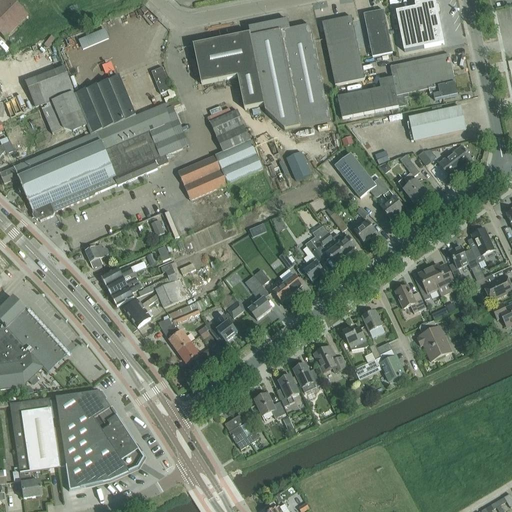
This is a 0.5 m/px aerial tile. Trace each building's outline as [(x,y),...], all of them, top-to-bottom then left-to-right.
[(0,0),(0,34),(4,39),(27,16),(10,0),(0,0)] [(416,9),(396,13),(404,53),(444,45),(438,15),(436,5),(435,1),(415,5),(416,9)] [(372,59),(383,56),(393,55),(384,11),(364,16),(366,25),(372,59)] [(335,87),(364,81),(351,18),(322,24),(335,87)] [(290,31),(288,21),(249,29),(250,35),(193,47),(202,86),(211,84),(238,78),(244,111),(264,107),(266,114),(285,132),(330,122),(310,27),(290,31)] [(89,44),(114,35),(111,28),(86,37),(89,44)] [(70,52),(80,49),(77,42),(68,45),(70,52)] [(455,85),(449,55),(390,68),(393,79),(379,82),(380,90),(338,99),(342,120),(399,109),(397,97),(408,95),(432,90),(455,85)] [(120,60),(110,62),(111,72),(121,70),(120,60)] [(35,109),(40,107),(74,93),(64,68),(26,83),(35,109)] [(172,91),(169,85),(163,70),(151,74),(158,89),(161,95),(172,91)] [(136,117),(119,77),(75,96),(86,127),(91,136),(0,174),(0,175),(5,186),(18,180),(28,203),(29,203),(33,214),(33,216),(34,220),(36,221),(39,220),(40,223),(53,217),(55,214),(94,197),(95,195),(117,186),(118,187),(158,170),(158,169),(169,164),(166,157),(183,150),(166,111),(173,109),(180,106),(177,100),(136,117)] [(434,101),(448,99),(457,96),(455,85),(432,90),(434,101)] [(174,88),(176,93),(170,96),(172,100),(184,96),(180,86),(174,88)] [(86,127),(75,96),(74,93),(40,107),(51,136),(63,131),(73,132),(86,127)] [(399,109),(406,107),(404,99),(409,98),(408,95),(397,97),(399,109)] [(415,143),(456,134),(465,132),(460,108),(410,119),(415,143)] [(173,109),(166,111),(183,150),(189,147),(173,109)] [(191,202),(263,171),(238,112),(210,124),(223,154),(178,173),(189,198),(191,202)] [(0,147),(0,158),(5,152),(7,155),(15,152),(10,143),(2,147),(0,147)] [(443,155),(436,160),(439,165),(443,170),(449,178),(457,172),(457,171),(471,160),(471,161),(472,161),(462,147),(454,154),(446,159),(443,155)] [(302,153),(286,160),(296,182),(312,175),(302,153)] [(425,167),(431,163),(423,153),(418,157),(425,167)] [(376,187),(373,184),(351,156),(335,168),(360,200),(370,192),(376,187)] [(409,173),(415,169),(406,156),(400,161),(409,173)] [(416,181),(411,176),(405,181),(404,180),(398,184),(414,205),(427,195),(416,181)] [(384,196),(389,192),(379,180),(373,184),(376,187),(370,192),(375,198),(378,198),(383,194),(384,196)] [(381,208),(384,212),(386,215),(385,216),(387,218),(388,217),(392,222),(404,212),(398,204),(394,199),(389,192),(384,196),(389,202),(381,208)] [(342,233),(347,229),(336,213),(332,208),(326,211),(330,217),(342,233)] [(364,220),(368,216),(362,209),(358,213),(364,220)] [(363,244),(376,234),(366,221),(353,231),(363,244)] [(159,222),(151,225),(156,238),(165,234),(159,222)] [(478,265),(485,261),(483,257),(495,251),(485,230),(471,236),(476,248),(471,250),(478,265)] [(328,235),(314,246),(321,255),(326,252),(322,247),(332,240),(328,235)] [(341,239),(337,236),(332,240),(338,247),(346,257),(356,249),(346,236),(341,239)] [(304,260),(307,264),(303,268),(297,272),(302,277),(305,274),(312,283),(324,274),(316,264),(323,259),(321,256),(321,255),(311,242),(310,242),(311,242),(306,246),(307,248),(303,251),(308,257),(304,260)] [(97,248),(95,244),(84,249),(86,253),(93,269),(103,265),(100,260),(106,257),(108,256),(109,254),(107,250),(105,249),(103,250),(101,246),(97,248)] [(335,266),(346,257),(338,247),(327,255),(335,266)] [(463,254),(460,247),(449,253),(454,264),(449,267),(454,278),(460,276),(458,270),(468,266),(471,271),(479,267),(478,265),(471,250),(463,254)] [(163,263),(168,261),(166,254),(168,253),(165,248),(157,251),(163,263)] [(290,271),(294,267),(284,254),(280,257),(290,271)] [(135,273),(146,269),(144,263),(130,269),(121,274),(119,269),(101,279),(106,288),(133,274),(135,273)] [(438,267),(428,271),(440,295),(442,299),(452,294),(450,290),(454,288),(456,287),(450,274),(446,264),(439,268),(438,267)] [(179,282),(173,270),(171,265),(161,269),(163,274),(166,273),(168,279),(143,291),(143,292),(138,294),(140,298),(156,292),(179,282)] [(183,277),(195,271),(193,265),(180,271),(183,277)] [(275,274),(268,266),(254,277),(262,288),(270,282),(269,281),(271,279),(274,283),(279,279),(275,274)] [(432,301),(439,298),(440,295),(428,271),(418,276),(423,287),(418,289),(422,298),(424,302),(430,299),(432,301)] [(111,298),(138,284),(140,283),(135,273),(133,274),(106,288),(111,298)] [(0,292),(9,284),(0,274),(0,292)] [(495,283),(492,276),(474,285),(477,291),(484,288),(491,303),(511,293),(511,290),(506,278),(495,283)] [(292,296),(303,287),(295,277),(284,285),(292,296)] [(160,299),(161,303),(164,310),(188,300),(179,281),(179,282),(156,292),(158,295),(160,299)] [(142,286),(141,283),(138,285),(138,284),(111,298),(117,308),(134,299),(132,294),(145,288),(144,285),(142,286)] [(282,304),(292,296),(284,285),(274,293),(282,304)] [(411,293),(408,287),(395,294),(403,311),(410,307),(414,315),(426,310),(418,294),(413,297),(412,295),(411,293)] [(257,322),(272,310),(264,300),(269,296),(262,288),(253,295),(260,303),(249,311),(257,322)] [(215,308),(220,306),(218,302),(224,300),(221,293),(224,292),(222,289),(210,295),(215,308)] [(148,308),(151,306),(155,303),(160,299),(158,295),(148,302),(142,306),(138,301),(124,311),(131,321),(148,308)] [(0,333),(24,312),(24,311),(11,298),(0,309),(0,333)] [(229,299),(222,305),(228,312),(235,307),(229,299)] [(165,324),(159,326),(161,331),(162,331),(174,325),(172,322),(198,311),(200,314),(205,312),(204,309),(203,306),(201,301),(169,316),(170,319),(169,320),(168,317),(163,319),(165,324)] [(244,312),(239,304),(238,304),(235,307),(228,312),(234,320),(244,312)] [(511,307),(503,312),(500,305),(491,310),(497,321),(502,319),(506,328),(511,325),(511,307)] [(456,311),(453,306),(447,309),(450,315),(456,311)] [(138,330),(146,324),(151,320),(151,319),(153,317),(150,313),(152,312),(150,311),(148,308),(131,321),(138,330)] [(178,336),(175,329),(179,327),(177,324),(200,315),(199,314),(200,314),(198,311),(172,322),(174,325),(162,331),(165,337),(178,353),(190,344),(182,333),(178,336)] [(0,391),(12,390),(23,388),(24,388),(24,386),(42,369),(46,374),(58,363),(65,356),(64,356),(24,312),(0,333),(0,391)] [(369,333),(382,327),(375,313),(362,319),(369,333)] [(237,335),(224,318),(220,321),(224,327),(218,332),(214,327),(210,331),(209,332),(218,342),(222,339),(226,344),(237,335)] [(437,329),(434,322),(419,329),(422,336),(419,338),(420,339),(417,340),(420,348),(423,347),(431,363),(452,353),(440,328),(437,329)] [(210,331),(207,327),(204,328),(198,333),(201,336),(207,332),(207,333),(209,332),(210,331)] [(366,342),(360,328),(354,331),(353,329),(343,334),(350,350),(352,352),(365,349),(369,347),(366,342)] [(216,345),(210,337),(207,333),(207,332),(201,336),(204,341),(205,340),(211,349),(216,345)] [(187,365),(199,356),(190,344),(178,353),(187,365)] [(380,357),(392,352),(388,344),(377,350),(380,357)] [(380,357),(377,350),(375,346),(369,349),(375,361),(376,361),(381,359),(380,357)] [(335,361),(328,348),(328,349),(316,355),(315,355),(324,374),(333,370),(335,375),(347,369),(341,358),(335,361)] [(212,354),(209,349),(204,353),(208,358),(212,354)] [(399,380),(401,379),(401,378),(405,376),(402,370),(400,370),(395,359),(380,365),(389,384),(399,379),(399,380)] [(367,374),(370,373),(379,369),(376,361),(375,361),(363,367),(367,374)] [(310,375),(305,366),(294,371),(297,378),(294,379),(297,385),(299,384),(302,390),(309,386),(311,391),(322,386),(319,380),(314,371),(315,373),(310,375)] [(292,380),(291,377),(279,383),(282,390),(277,393),(284,408),(295,403),(292,398),(299,395),(295,386),(297,385),(294,379),(292,380)] [(362,387),(356,390),(359,397),(356,398),(360,406),(369,402),(368,401),(365,394),(362,387)] [(372,390),(365,394),(368,401),(376,397),(372,390)] [(63,454),(65,466),(69,491),(109,482),(137,469),(143,460),(115,417),(98,392),(97,392),(85,394),(55,399),(55,401),(49,402),(51,419),(58,418),(59,428),(53,429),(57,455),(63,454)] [(273,406),(268,395),(254,401),(262,417),(271,413),(275,420),(285,415),(280,404),(273,406)] [(20,478),(24,477),(24,476),(24,474),(59,469),(57,455),(53,429),(51,419),(49,402),(49,400),(9,405),(16,453),(20,478)] [(251,434),(245,424),(251,421),(245,411),(238,416),(239,417),(225,426),(241,451),(259,440),(254,433),(251,434)] [(292,426),(288,419),(283,421),(288,432),(294,429),(293,426),(292,426)] [(20,480),(20,483),(23,500),(35,498),(34,496),(41,495),(39,481),(31,483),(30,476),(24,476),(24,477),(20,478),(20,480)] [(511,508),(511,498),(510,495),(498,502),(500,507),(507,503),(510,509),(511,508)] [(503,511),(500,507),(498,502),(486,510),(487,511),(491,511),(492,511),(493,511),(496,509),(498,511),(503,511)]
